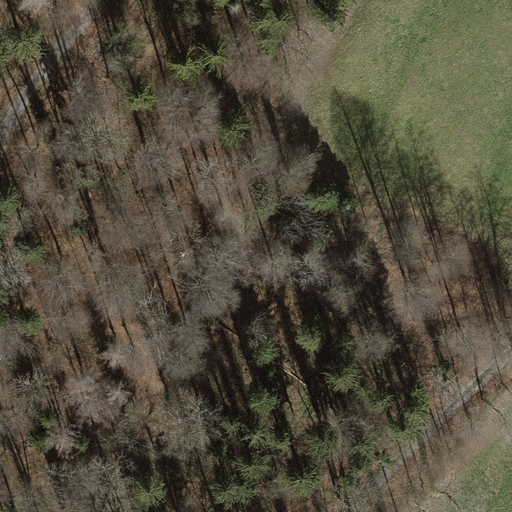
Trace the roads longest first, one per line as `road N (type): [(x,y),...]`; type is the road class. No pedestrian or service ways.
road 1 (track): [(357,511),(511,353)]
road 2 (track): [(100,0),(17,81),(0,124)]
